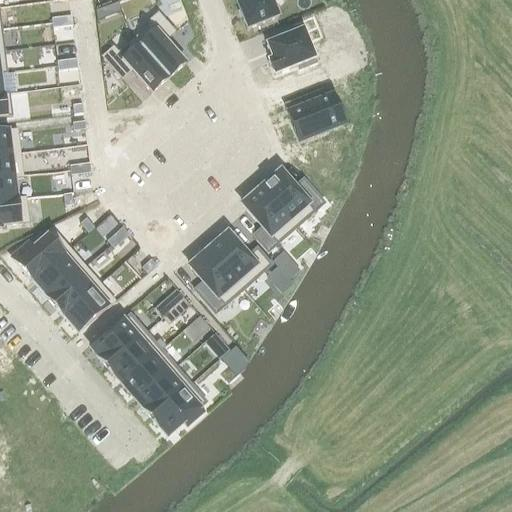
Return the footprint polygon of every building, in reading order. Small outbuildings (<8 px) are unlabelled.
[(269,0),(233,0),(246,32),(277,19),(269,0)] [(100,11),(95,13),(96,23),(103,20),(100,11)] [(149,28),(134,41),(168,81),(185,66),(164,42),(174,34),(157,16),(147,25),(149,28)] [(293,35),(265,47),(271,61),(268,63),(273,78),(296,69),(298,73),(316,66),(308,45),(321,39),(313,18),(290,27),(293,35)] [(71,19),(61,20),(62,29),(72,28),(71,19)] [(61,20),(51,21),(52,31),(62,29),(61,20)] [(112,50),(101,59),(121,81),(131,73),(150,95),(168,81),(134,41),(117,56),(112,50)] [(76,61),(66,63),(67,72),(77,71),(76,61)] [(66,63),(56,64),(57,74),(67,72),(66,63)] [(321,92),(288,105),(292,115),(289,116),(292,124),(290,125),(298,145),(343,127),(331,99),(325,102),(321,92)] [(0,120),(12,119),(9,95),(1,96),(2,97),(0,97),(0,120)] [(81,106),(72,108),(73,117),(83,116),(81,106)] [(83,124),(71,125),(72,133),(84,132),(83,124)] [(16,132),(0,134),(0,158),(19,156),(16,132)] [(19,156),(0,158),(0,181),(13,180),(13,181),(22,180),(19,156)] [(89,165),(79,166),(80,176),(90,175),(89,165)] [(79,166),(69,168),(70,177),(80,176),(79,166)] [(279,174),(260,191),(295,231),(323,206),(303,182),(293,190),(279,174)] [(13,180),(0,181),(0,204),(16,202),(16,201),(13,181),(13,180)] [(260,191),(241,207),(256,224),(247,232),(267,255),(295,231),(260,191)] [(72,195),(64,196),(66,208),(74,207),(72,195)] [(16,202),(0,204),(0,231),(1,231),(0,228),(27,225),(24,200),(16,201),(16,202)] [(87,220),(83,223),(91,232),(95,229),(110,215),(102,206),(87,220)] [(122,229),(114,235),(120,243),(128,236),(122,229)] [(27,246),(11,260),(31,284),(69,252),(53,233),(32,251),(27,246)] [(114,235),(106,242),(113,249),(120,243),(114,235)] [(227,236),(208,253),(242,292),(270,268),(256,251),(247,259),(227,236)] [(69,252),(31,284),(32,285),(33,284),(46,300),(46,301),(83,269),(69,252)] [(208,253),(189,269),(202,285),(193,293),(214,317),(242,292),(208,253)] [(283,255),(273,264),(278,269),(281,273),(292,264),(283,255)] [(150,262),(141,270),(146,276),(156,268),(150,262)] [(83,269),(46,301),(61,318),(98,286),(83,269)] [(278,269),(266,280),(274,289),(286,278),(281,273),(278,269)] [(98,286),(61,318),(62,319),(63,319),(77,336),(114,304),(98,286)] [(179,295),(170,303),(175,309),(184,301),(179,295)] [(184,301),(175,309),(180,315),(189,307),(184,301)] [(129,318),(90,352),(106,370),(145,336),(129,318)] [(209,330),(200,338),(205,343),(214,336),(209,330)] [(145,336),(106,370),(121,387),(160,353),(159,353),(164,348),(159,342),(154,346),(145,336)] [(214,336),(205,343),(210,349),(219,341),(214,336)] [(235,349),(225,357),(232,366),(242,357),(235,349)] [(160,353),(121,387),(136,404),(175,370),(160,353)] [(175,370),(136,404),(151,421),(190,387),(175,370)] [(190,387),(151,421),(167,439),(183,425),(186,428),(201,415),(198,412),(205,405),(190,387)]
